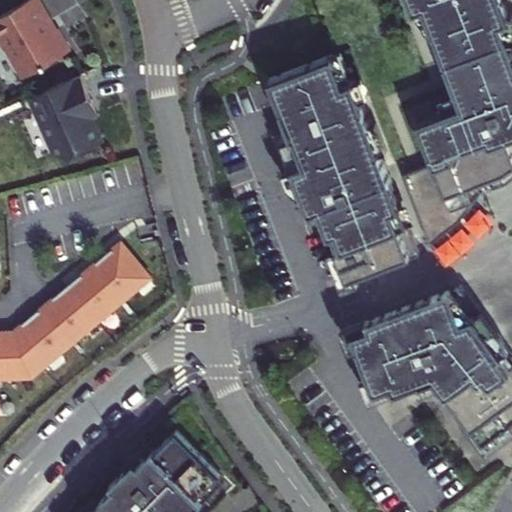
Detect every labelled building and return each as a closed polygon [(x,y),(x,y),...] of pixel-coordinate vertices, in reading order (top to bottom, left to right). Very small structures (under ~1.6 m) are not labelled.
[(50,19),(39,0),(22,0),(0,13),(0,39),(5,47),(6,46),(23,75),(69,48),(57,27),(53,29),(48,20),(50,19)] [(511,0),(414,0),(417,7),(423,5),(456,91),(445,95),(443,92),(411,105),(422,132),(420,133),(426,150),(428,149),(433,160),(403,172),(429,240),(457,217),(481,187),(506,177),(511,172),(511,0)] [(414,0),(409,0),(413,9),(417,7),(414,0)] [(343,81),(332,52),(268,76),(292,136),(294,135),(304,161),(301,161),(302,163),(318,206),(324,222),(325,221),(347,277),(419,250),(396,191),(384,196),(380,184),(392,180),(352,78),(343,81)] [(91,101),(78,73),(28,95),(53,150),(66,155),(100,139),(90,117),(84,104),(91,101)] [(84,104),(90,117),(97,114),(91,101),(84,104)] [(302,163),(294,166),(310,209),(318,206),(302,163)] [(392,180),(380,184),(384,196),(396,191),(392,180)] [(14,328),(44,364),(151,275),(121,239),(14,328)] [(511,352),(460,281),(349,324),(377,396),(419,379),(420,381),(434,376),(482,440),(511,417),(511,352)] [(44,364),(14,328),(0,329),(0,356),(1,376),(32,374),(44,364)] [(511,434),(511,417),(482,440),(489,451),(511,434)] [(224,471),(180,426),(158,447),(156,445),(89,511),(90,511),(191,511),(207,497),(202,492),(224,471)]
